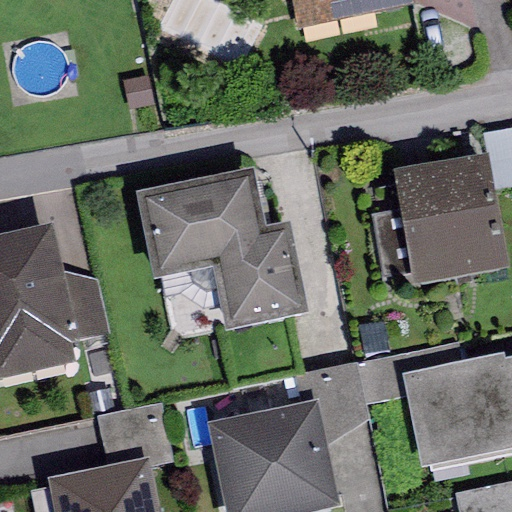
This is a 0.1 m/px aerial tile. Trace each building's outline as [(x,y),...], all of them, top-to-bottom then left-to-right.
[(289,0),(296,31),(416,6),(415,0),(289,0)] [(487,164),(394,179),(413,291),(506,276),(487,164)] [(252,176),(134,201),(152,288),(211,276),(224,340),(307,323),(288,231),(265,236),(252,176)] [(52,232),(0,243),(0,387),(75,371),(65,323),(71,322),(52,232)] [(503,360),(401,381),(420,477),(511,458),(511,363),(504,365),(503,360)] [(338,511),(318,408),(207,430),(223,511),(338,511)] [(149,464),(150,471),(171,466),(161,409),(99,421),(107,472),(149,464)] [(149,464),(107,472),(48,484),(53,511),(158,511),(150,471),(149,464)] [(469,511),(511,511),(511,483),(465,492),(469,511)]
